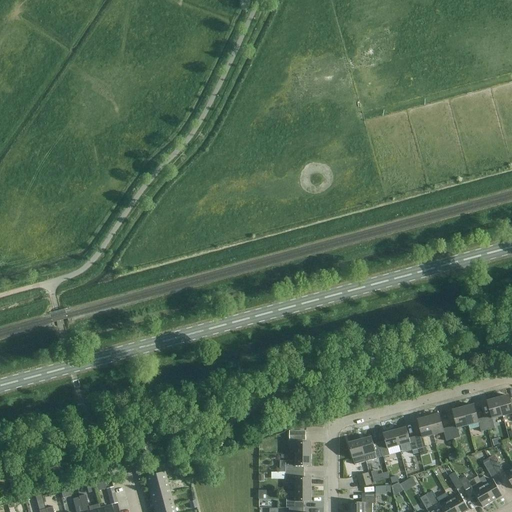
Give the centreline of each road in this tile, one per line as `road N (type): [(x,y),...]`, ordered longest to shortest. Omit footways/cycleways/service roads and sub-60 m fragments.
road 1 (secondary): [(0,386),(511,247)]
road 2 (residential): [(332,511),(333,426),(511,377)]
